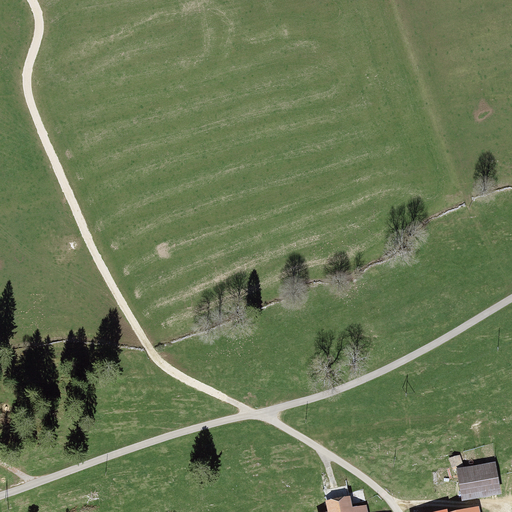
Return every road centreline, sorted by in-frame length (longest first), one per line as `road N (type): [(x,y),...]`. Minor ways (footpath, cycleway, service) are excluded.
road 1 (unclassified): [(31,0),(39,28),(28,93),(103,269),(162,364),(255,412)]
road 2 (unclassified): [(511,298),(351,384),(255,412)]
road 3 (unclassified): [(255,412),(0,496)]
